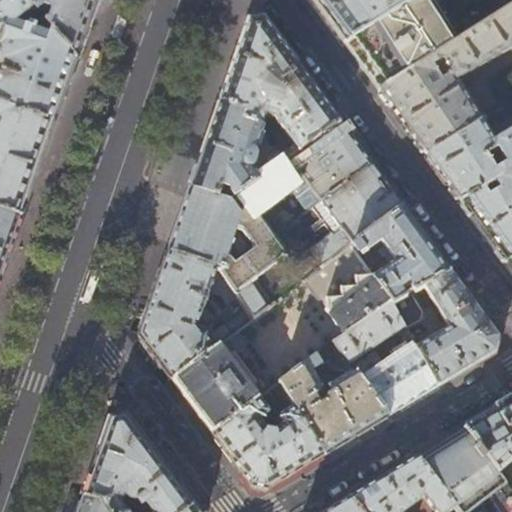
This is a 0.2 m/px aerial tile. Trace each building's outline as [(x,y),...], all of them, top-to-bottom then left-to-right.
[(0,0),(0,8),(11,0),(0,0)] [(17,25),(33,10),(24,0),(11,0),(0,8),(0,105),(53,125),(63,97),(75,61),(48,29),(47,36),(34,32),(35,27),(26,25),(25,29),(16,27),(17,25)] [(92,14),(96,0),(24,0),(33,10),(48,29),(75,61),(92,14)] [(310,0),(312,3),(344,46),(348,43),(414,1),(413,0),(371,0),(367,3),(364,0),(310,0)] [(414,1),(348,43),(368,70),(382,89),(445,49),(414,0),(414,1)] [(511,5),(445,49),(382,89),(378,92),(407,131),(443,180),(460,203),(511,171),(511,5)] [(232,64),(219,103),(244,111),(242,120),(261,127),(264,117),(274,118),(298,152),(339,123),(300,71),(262,19),(247,21),(232,64)] [(244,111),(219,103),(203,148),(189,188),(228,202),(240,193),(287,160),(279,150),(264,161),(266,164),(257,171),(253,166),(256,154),(254,152),(261,127),(242,120),(244,111)] [(36,174),(53,125),(0,105),(0,212),(21,219),(36,174)] [(354,144),(339,123),(298,152),(287,160),(240,193),(254,212),(289,188),(306,212),(320,202),(370,165),(354,144)] [(384,184),(370,165),(320,202),(342,233),(333,239),(331,238),(311,253),(322,268),(349,246),(401,208),(384,184)] [(511,171),(460,203),(483,234),(505,265),(511,260),(511,171)] [(254,212),(240,193),(228,202),(189,188),(177,223),(167,253),(219,271),(237,297),(245,310),(253,321),(303,284),(304,283),(254,212)] [(422,236),(401,208),(349,246),(356,256),(363,250),(366,254),(381,243),(390,255),(385,258),(391,266),(373,280),(392,306),(411,295),(422,288),(449,272),(422,236)] [(0,278),(3,268),(21,219),(0,212),(0,278)] [(373,280),(356,256),(349,246),(322,268),(304,283),(303,284),(344,336),(390,306),(390,307),(392,306),(373,280)] [(219,271),(167,253),(152,296),(138,336),(153,356),(172,381),(218,347),(253,321),(245,310),(225,326),(224,325),(205,337),(197,325),(199,320),(205,321),(209,312),(203,310),(209,291),(221,296),(223,307),(237,297),(219,271)] [(472,304),(449,272),(422,288),(448,330),(415,350),(437,387),(465,370),(494,353),(498,338),(472,304)] [(411,295),(392,306),(390,307),(403,330),(419,321),(421,313),(411,295)] [(415,350),(403,330),(390,307),(390,306),(344,336),(334,343),(350,365),(397,335),(405,349),(402,352),(403,354),(400,355),(397,350),(390,354),(393,360),(378,369),(376,366),(370,370),(375,379),(364,385),(388,417),(410,404),(437,387),(415,350)] [(364,385),(350,365),(334,343),(281,382),(287,393),(295,408),(323,456),(353,438),(388,417),(364,385)] [(218,347),(172,381),(182,395),(211,434),(257,400),(248,388),(252,385),(231,356),(227,359),(218,347)] [(281,397),(287,393),(281,382),(272,389),(277,396),(281,397)] [(258,399),(257,400),(211,434),(235,466),(251,487),(266,490),(290,476),(323,456),(295,408),(282,416),(281,419),(278,420),(282,428),(274,433),(266,432),(265,430),(271,426),(265,417),(267,416),(268,414),(258,399)] [(463,430),(498,476),(511,463),(511,400),(498,409),(463,430)] [(109,420),(96,460),(82,498),(101,505),(104,511),(194,511),(177,488),(125,418),(109,420)] [(446,440),(416,458),(456,511),(511,511),(511,494),(498,476),(463,430),(446,440)] [(379,481),(349,499),(359,511),(404,511),(423,498),(434,511),(456,511),(416,458),(379,481)] [(104,511),(101,505),(82,498),(77,511),(104,511)] [(359,511),(349,499),(326,511),(359,511)]
